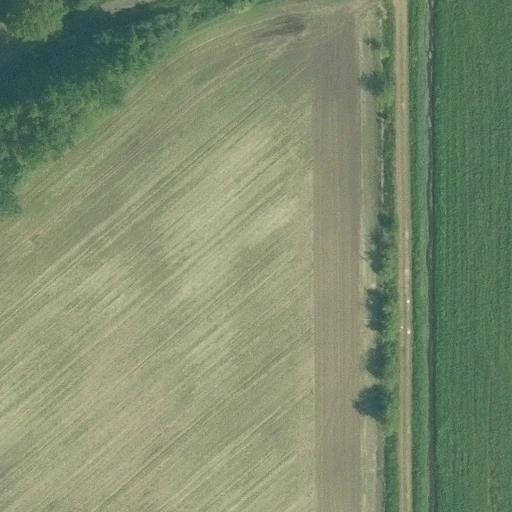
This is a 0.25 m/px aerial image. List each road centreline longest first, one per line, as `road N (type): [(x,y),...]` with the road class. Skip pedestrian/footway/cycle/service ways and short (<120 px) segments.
road 1 (track): [(406,0),(409,511)]
road 2 (track): [(126,0),(0,57)]
